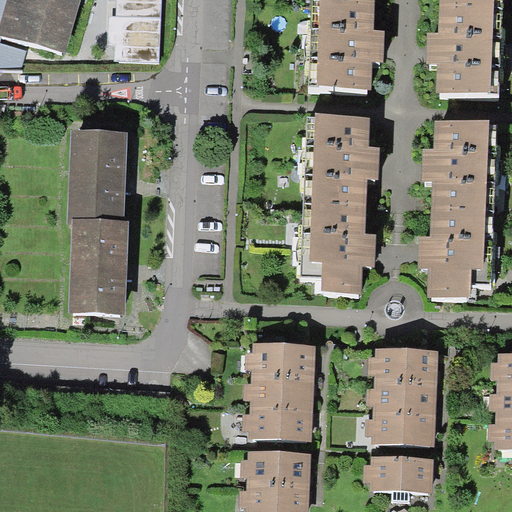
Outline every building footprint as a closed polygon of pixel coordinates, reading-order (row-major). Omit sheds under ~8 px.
[(0,43),(28,52),(64,63),(82,0),(10,0),(0,35),(0,43)] [(0,0),(0,68),(21,69),(28,52),(0,43),(0,35),(10,0),(0,0)] [(161,0),(111,0),(119,0),(118,17),(109,16),(108,46),(115,46),(114,61),(159,63),(161,0)] [(310,0),(304,92),(368,96),(370,69),(382,70),(385,37),(370,36),(372,0),(310,0)] [(435,96),(499,99),(502,0),(440,0),(439,36),(425,35),(423,69),(436,69),(435,96)] [(313,269),(312,297),(359,300),(361,272),(373,272),(375,239),(360,238),(363,184),(375,184),(377,152),(364,151),(366,124),(307,121),(299,269),(313,269)] [(427,299),(474,301),(475,273),(490,274),(496,126),(437,123),(436,151),(423,150),(422,182),(434,183),(431,237),(417,237),(416,270),(428,271),(427,299)] [(66,317),(121,320),(124,271),(127,225),(121,225),(124,174),(126,137),(70,134),(65,229),(70,229),(66,317)] [(252,438),(313,440),(314,423),(316,393),(317,372),(318,347),(254,344),(254,353),(247,353),(246,371),(253,371),(253,382),(246,381),(245,400),(252,401),(252,413),(244,413),(243,430),(253,431),(252,438)] [(374,444),(435,446),(436,429),(437,398),(439,371),(440,353),(376,350),(376,359),(369,359),(368,377),(375,377),(374,388),(367,387),(366,406),(374,407),(373,419),(366,419),(365,436),(374,437),(374,444)] [(511,358),(497,357),(497,367),(490,367),(489,385),(496,385),(496,395),(489,395),(488,414),(496,415),(495,427),(488,427),(487,444),(497,445),(496,451),(511,451),(511,358)] [(309,511),(309,500),(310,482),(311,455),(248,453),(247,463),(241,462),(240,480),(247,481),(246,491),(239,491),(239,510),(247,510),(247,511),(309,511)] [(406,493),(433,494),(434,475),(435,459),(371,456),(371,466),(364,465),(363,483),(371,484),(370,491),(387,492),(387,504),(405,504),(406,493)]
